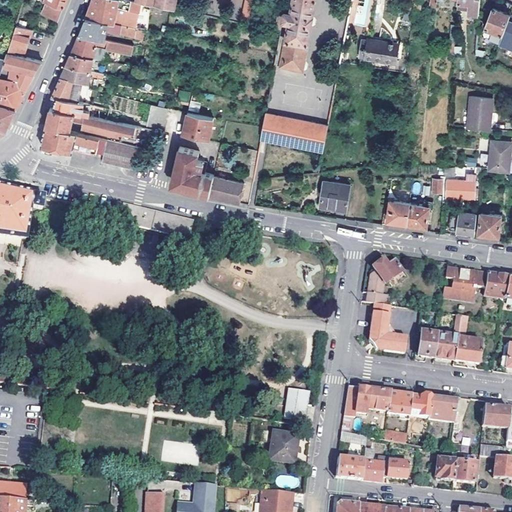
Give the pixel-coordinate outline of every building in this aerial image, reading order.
[(58,21),(63,6),(47,0),(41,14),(58,21)] [(116,22),(117,16),(119,7),(141,11),(143,2),(139,1),(132,0),(92,0),(88,13),(86,17),(116,22)] [(145,0),(145,2),(171,7),(175,8),(176,0),(145,0)] [(247,0),(244,19),(250,20),(253,0),(247,0)] [(286,0),(286,3),(283,22),(289,23),(281,64),(304,68),(316,0),(286,0)] [(357,0),(353,26),(367,28),(371,0),(357,0)] [(408,0),(405,24),(412,25),(415,3),(415,0),(408,0)] [(458,0),(458,7),(468,8),(467,13),(479,14),(479,0),(458,0)] [(279,9),(274,29),(281,31),(283,22),(286,3),(279,9)] [(415,3),(412,25),(411,34),(419,35),(422,14),(420,14),(421,4),(415,3)] [(508,20),(510,15),(493,8),(485,27),(492,31),(489,38),(490,41),(499,44),(499,42),(508,20)] [(139,20),(117,16),(116,22),(138,26),(139,20)] [(98,38),(105,39),(107,31),(136,37),(138,26),(116,22),(86,17),(81,30),(79,35),(98,38)] [(511,21),(508,20),(499,42),(511,47),(511,21)] [(35,73),(42,61),(26,57),(15,54),(16,50),(25,53),(33,31),(16,25),(5,58),(3,65),(11,67),(35,73)] [(98,38),(79,35),(73,49),(66,65),(91,70),(96,45),(98,38)] [(369,38),(363,37),(359,59),(366,60),(369,41),(369,38)] [(96,45),(133,53),(134,45),(105,39),(98,38),(96,45)] [(369,41),(366,60),(397,64),(399,48),(390,47),(390,43),(383,42),(369,41)] [(61,76),(83,81),(89,82),(90,73),(93,74),(93,75),(103,77),(104,73),(91,70),(66,65),(62,73),(61,76)] [(0,88),(23,94),(28,84),(35,73),(11,67),(10,79),(0,76),(0,88)] [(52,96),(56,97),(79,102),(83,81),(61,76),(59,80),(52,96)] [(23,94),(0,88),(0,104),(16,108),(18,105),(19,102),(23,94)] [(56,97),(53,108),(90,116),(91,111),(83,110),(84,103),(79,102),(56,97)] [(470,97),(467,129),(490,131),(493,99),(470,97)] [(142,102),(137,125),(163,131),(168,108),(149,104),(142,102)] [(0,133),(1,133),(6,130),(11,121),(16,108),(0,104),(0,133)] [(90,116),(53,108),(50,107),(47,121),(46,125),(71,130),(73,119),(83,122),(82,127),(124,136),(125,132),(135,134),(137,125),(107,119),(90,116)] [(215,118),(188,112),(185,128),(183,135),(210,140),(215,118)] [(266,112),(261,138),(324,150),(329,123),(266,112)] [(102,159),(102,162),(103,162),(108,139),(71,130),(46,125),(45,130),(41,145),(73,152),(74,148),(103,155),(102,159)] [(103,162),(136,169),(141,147),(108,139),(103,162)] [(511,142),(492,140),(489,169),(509,171),(511,144),(511,142)] [(200,151),(180,146),(172,180),(174,183),(176,187),(210,196),(215,175),(215,174),(206,172),(208,162),(198,160),(200,151)] [(74,148),(73,152),(102,159),(103,155),(74,148)] [(466,158),(466,166),(476,166),(476,158),(466,158)] [(445,167),(445,176),(452,177),(453,169),(445,167)] [(478,199),(479,190),(477,189),(479,175),(469,174),(468,181),(448,179),(447,197),(457,198),(457,200),(463,201),(463,198),(478,199)] [(225,196),(234,197),(233,200),(240,202),(245,181),(215,175),(210,196),(220,198),(225,199),(225,196)] [(443,181),(434,180),(433,194),(442,194),(443,181)] [(351,185),(324,181),(320,208),(346,212),(351,185)] [(0,235),(25,240),(30,207),(40,210),(43,198),(43,196),(0,186),(0,235)] [(410,204),(410,203),(391,200),(388,220),(398,222),(407,223),(410,204)] [(187,239),(191,221),(117,202),(113,220),(187,239)] [(410,204),(407,223),(426,226),(429,207),(410,204)] [(475,233),(478,214),(460,212),(460,215),(451,214),(449,229),(475,233)] [(482,212),(479,233),(499,237),(502,215),(482,212)] [(374,304),(388,306),(389,298),(381,297),(383,283),(385,284),(391,280),(402,273),(394,261),(387,266),(383,260),(372,268),(376,273),(371,278),(368,294),(366,303),(374,304)] [(451,289),(444,288),(443,297),(473,301),(475,292),(484,293),(487,275),(462,271),(446,269),(445,279),(452,281),(451,289)] [(402,273),(391,280),(394,285),(405,277),(402,273)] [(487,275),(484,293),(484,296),(504,300),(507,279),(487,275)] [(388,331),(389,327),(392,306),(388,306),(374,304),(370,332),(373,338),(368,341),(372,346),(375,351),(380,347),(383,351),(404,354),(406,337),(396,336),(393,332),(388,331)] [(449,330),(458,331),(460,316),(451,315),(449,330)] [(417,356),(434,359),(437,335),(421,333),(417,356)] [(437,335),(434,359),(444,360),(454,362),(457,339),(457,338),(437,335)] [(482,343),(457,339),(454,362),(478,365),(482,343)] [(28,387),(29,387),(31,372),(15,369),(15,373),(1,371),(2,367),(0,366),(0,383),(28,387)] [(365,390),(348,387),(344,417),(342,432),(350,433),(352,417),(353,417),(354,412),(365,414),(366,408),(386,411),(389,393),(365,390)] [(309,392),(289,389),(284,418),(304,422),(309,392)] [(386,414),(401,416),(408,417),(408,416),(411,399),(411,396),(396,394),(389,393),(386,411),(386,414)] [(421,400),(411,399),(408,416),(428,418),(431,399),(422,398),(421,400)] [(428,420),(453,423),(456,402),(431,399),(428,418),(428,420)] [(509,410),(484,407),(482,427),(507,430),(509,410)] [(260,441),(272,443),(273,433),(262,431),(260,441)] [(406,435),(384,431),(382,440),(390,442),(404,445),(406,435)] [(365,446),(366,437),(350,433),(342,432),(340,441),(365,446)] [(294,465),(298,436),(273,433),(272,443),(269,460),(294,465)] [(375,438),(366,437),(365,446),(364,449),(373,450),(375,438)] [(449,452),(456,453),(459,454),(460,447),(450,445),(449,452)] [(505,449),(480,445),(479,456),(496,458),(504,459),(505,449)] [(385,478),(387,464),(371,462),(373,450),(364,449),(363,462),(360,481),(378,483),(381,483),(381,478),(385,478)] [(440,480),(453,481),(455,457),(456,454),(451,454),(450,461),(437,460),(435,477),(440,478),(440,480)] [(465,458),(455,457),(453,481),(473,484),(475,464),(465,463),(465,458)] [(363,462),(338,458),(335,478),(360,481),(363,462)] [(511,481),(511,478),(511,459),(504,459),(496,458),(493,479),(511,481)] [(385,478),(406,481),(408,463),(388,461),(387,464),(385,478)] [(0,482),(0,498),(25,501),(27,486),(0,482)] [(212,511),(215,485),(196,483),(193,505),(193,508),(189,507),(190,504),(178,503),(176,511),(212,511)] [(266,497),(261,496),(259,511),(287,511),(290,492),(267,490),(266,497)] [(163,511),(164,494),(147,493),(146,511),(163,511)] [(24,511),(25,501),(0,498),(0,511),(24,511)]
